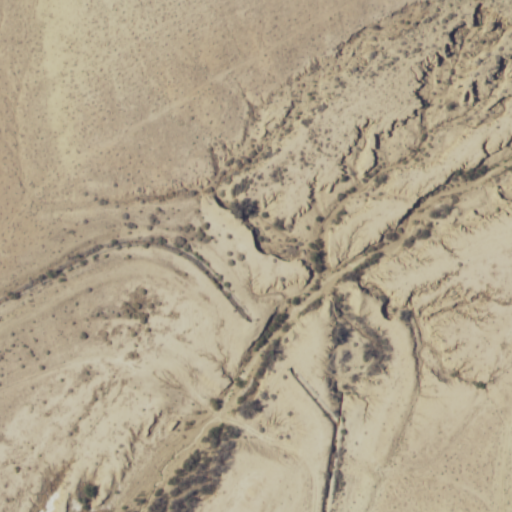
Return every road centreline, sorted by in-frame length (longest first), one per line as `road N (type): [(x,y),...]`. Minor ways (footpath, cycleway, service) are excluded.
road 1 (residential): [(0,428),(127,367),(196,356),(299,433),(353,461)]
road 2 (track): [(0,183),(91,0)]
